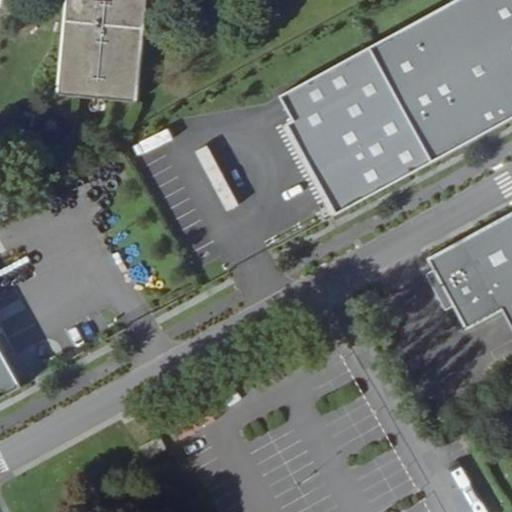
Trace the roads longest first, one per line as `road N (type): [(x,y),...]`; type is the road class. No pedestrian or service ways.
road 1 (unclassified): [(323,281),(0,455)]
road 2 (unclassified): [(323,281),(511,180)]
road 3 (unknown): [(286,301),(187,123)]
road 4 (unknown): [(382,249),(449,375)]
